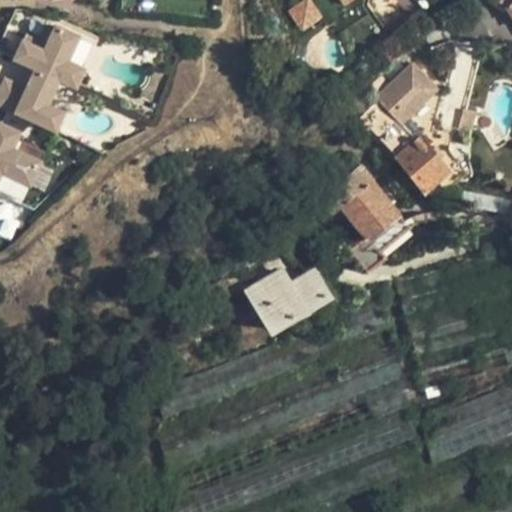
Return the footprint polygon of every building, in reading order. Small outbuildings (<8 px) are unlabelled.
[(342,0),(346,4),(345,5),(349,27),(369,12),(363,5),(363,0),(342,0)] [(511,0),(490,0),(502,10),(506,6),(511,11),(511,0)] [(24,37),(16,55),(38,65),(62,77),(77,84),(86,65),(71,57),(82,33),(58,21),(46,47),(24,37)] [(4,81),(0,89),(0,102),(57,128),(67,108),(51,102),(62,77),(38,65),(26,92),(4,81)] [(391,68),(361,113),(381,127),(412,82),(391,68)] [(476,110),(463,106),(459,125),(471,129),(476,110)] [(421,132),(394,154),(424,190),(450,168),(439,155),(421,132)] [(5,174),(0,184),(0,194),(14,201),(23,182),(57,198),(68,174),(34,159),(41,143),(22,136),(15,151),(5,174)] [(0,144),(0,172),(5,174),(15,151),(0,144)] [(449,147),(439,155),(450,168),(424,190),(426,193),(449,187),(468,171),(449,147)] [(356,253),(367,267),(382,255),(377,249),(410,224),(360,164),(319,196),(332,213),(339,208),(368,243),(356,253)] [(396,281),(426,388),(511,364),(511,255),(510,248),(396,281)] [(249,289),(271,328),(328,295),(314,270),(289,284),(281,271),(249,289)] [(153,389),(163,415),(392,324),(381,297),(153,389)] [(511,511),(511,384),(420,420),(436,462),(421,466),(410,438),(417,435),(405,406),(411,405),(399,375),(403,374),(389,340),(157,432),(171,468),(165,470),(177,499),(165,504),(167,511),(511,511)]
